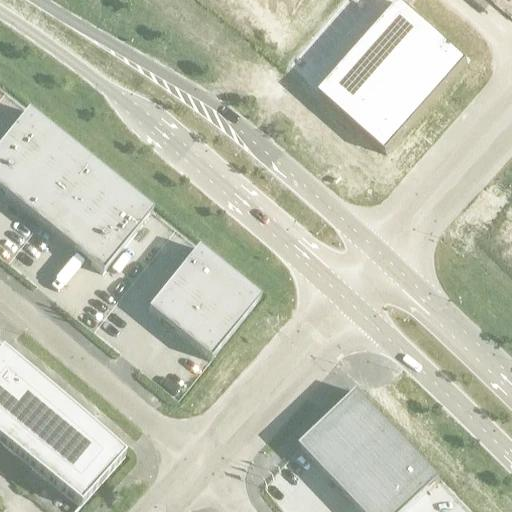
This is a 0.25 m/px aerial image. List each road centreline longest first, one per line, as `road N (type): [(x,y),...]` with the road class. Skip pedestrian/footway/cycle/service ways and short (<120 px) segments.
road 1 (tertiary): [(0,13),(149,123),(334,288)]
road 2 (tertiary): [(367,243),(212,103),(32,0)]
road 3 (unclassified): [(192,456),(0,299)]
road 4 (unclassified): [(211,475),(363,314)]
road 5 (unclassified): [(334,288),(192,456)]
road 6 (unclassified): [(511,85),(367,243)]
road 7 (tertiary): [(363,314),(511,462)]
road 8 (unclassified): [(399,273),(511,140)]
road 9 (tertiary): [(511,384),(399,273)]
